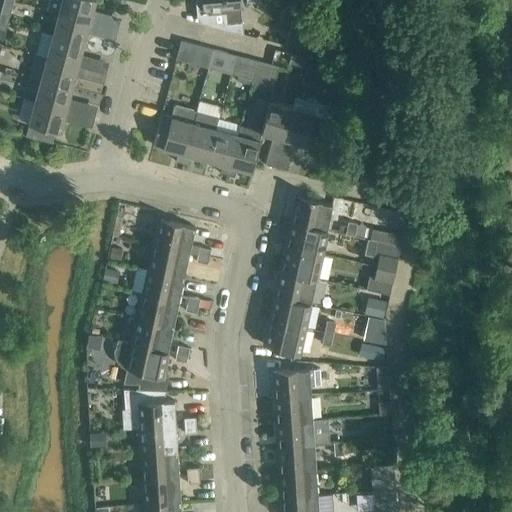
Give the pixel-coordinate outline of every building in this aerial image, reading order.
[(0,20),(8,22),(14,0),(12,0),(4,0),(0,16),(0,20)] [(49,0),(48,9),(59,12),(99,23),(101,16),(92,13),(95,0),(49,0)] [(243,34),(239,0),(196,0),(197,11),(204,11),(205,23),(243,34)] [(97,30),(99,23),(59,12),(53,35),(84,43),(88,28),(97,30)] [(80,57),(84,43),(53,35),(42,31),(36,53),(87,67),(89,60),(80,57)] [(288,31),(285,42),(298,45),(301,34),(288,31)] [(208,67),(214,48),(181,39),(176,58),(208,67)] [(231,73),(236,54),(225,51),(220,70),(231,73)] [(86,74),(87,67),(36,53),(35,53),(28,76),(41,79),(41,78),(73,87),(77,72),(86,74)] [(242,76),(247,57),(236,54),(231,73),(242,76)] [(304,65),(305,58),(292,54),(289,62),(304,65)] [(308,59),(305,72),(320,76),(324,63),(319,62),(308,59)] [(273,88),(279,67),(279,66),(258,60),(252,82),(273,88)] [(69,102),(73,87),(41,78),(41,79),(35,100),(76,111),(77,104),(69,102)] [(74,118),(76,111),(35,100),(26,135),(52,142),(56,130),(61,131),(65,116),(74,118)] [(282,147),(292,107),(270,102),(262,130),(262,132),(277,136),(275,145),(282,147)] [(183,162),(194,122),(194,121),(197,110),(175,104),(171,116),(161,113),(153,144),(179,151),(176,160),(183,162)] [(322,136),(327,116),(292,107),(282,147),(289,149),(291,140),(307,144),(310,132),(322,136)] [(208,159),(216,128),(194,122),(183,162),(190,164),(193,155),(208,159)] [(261,140),(260,139),(262,132),(262,130),(241,124),(238,134),(227,174),(234,176),(237,167),(252,171),(261,140)] [(227,174),(238,134),(216,128),(208,159),(223,163),(220,172),(227,174)] [(314,197),(310,196),(309,198),(298,196),(293,221),(327,228),(333,203),(313,199),(314,197)] [(161,219),(155,244),(190,252),(195,226),(161,219)] [(322,253),(327,228),(293,221),(287,245),(322,253)] [(366,226),(349,222),(346,233),(364,236),(366,226)] [(184,276),(190,252),(155,244),(150,269),(184,276)] [(316,278),(322,253),(287,245),(282,270),(316,278)] [(211,248),(200,246),(198,253),(209,256),(211,248)] [(208,263),(209,256),(198,253),(196,260),(208,263)] [(395,270),(398,258),(380,254),(378,266),(395,270)] [(393,281),(395,270),(378,266),(375,277),(393,281)] [(105,267),(103,279),(116,282),(119,270),(105,267)] [(179,301),(184,276),(150,269),(144,293),(179,301)] [(311,303),(316,278),(282,270),(276,295),(311,303)] [(369,276),(367,289),(390,294),(393,281),(375,277),(369,276)] [(174,325),(179,301),(144,293),(139,318),(174,325)] [(189,295),(187,303),(199,305),(200,297),(189,295)] [(305,327),(311,303),(276,295),(271,320),(305,327)] [(369,298),(365,314),(383,318),(387,302),(369,298)] [(197,312),(199,305),(187,303),(186,310),(197,312)] [(168,350),(174,325),(139,318),(134,342),(134,343),(168,350)] [(300,352),(305,327),(271,320),(266,345),(300,352)] [(332,333),(335,322),(327,321),(325,332),(332,333)] [(330,345),(332,333),(325,332),(322,343),(330,345)] [(163,374),(168,350),(134,343),(134,342),(118,338),(116,348),(115,353),(117,358),(119,362),(123,365),(128,367),(125,381),(124,381),(124,383),(139,384),(138,388),(137,387),(137,389),(166,390),(169,375),(163,374)] [(178,344),(177,352),(188,354),(190,347),(178,344)] [(372,344),(370,356),(382,359),(384,347),(372,344)] [(186,361),(188,354),(177,352),(175,359),(186,361)] [(390,389),(388,365),(377,366),(378,389),(390,389)] [(321,367),(310,368),(274,370),(276,396),(311,394),(311,384),(322,383),(321,367)] [(166,390),(137,389),(124,388),(125,408),(140,407),(141,427),(176,425),(174,399),(165,400),(166,390)] [(391,412),(390,389),(378,389),(380,413),(391,412)] [(313,419),(311,394),(276,396),(278,421),(313,419)] [(184,417),(185,425),(196,424),(196,416),(184,417)] [(328,418),(313,419),(278,421),(280,447),(315,444),(330,443),(328,418)] [(178,450),(176,425),(141,427),(142,452),(178,450)] [(376,426),(377,439),(393,438),(392,425),(376,426)] [(343,442),(334,443),(335,454),(344,454),(343,442)] [(316,469),(315,444),(280,447),(281,471),(316,469)] [(179,475),(178,450),(142,452),(144,478),(179,475)] [(394,464),(374,465),(371,466),(372,491),(396,489),(394,464)] [(187,467),(188,475),(200,474),(199,467),(187,467)] [(318,494),(316,469),(281,471),(283,497),(318,494)] [(181,501),(179,475),(144,478),(146,503),(181,501)] [(386,511),(397,511),(396,489),(372,491),(373,511),(386,511)] [(319,511),(318,494),(283,497),(283,511),(319,511)] [(181,511),(181,501),(146,503),(146,511),(181,511)]
